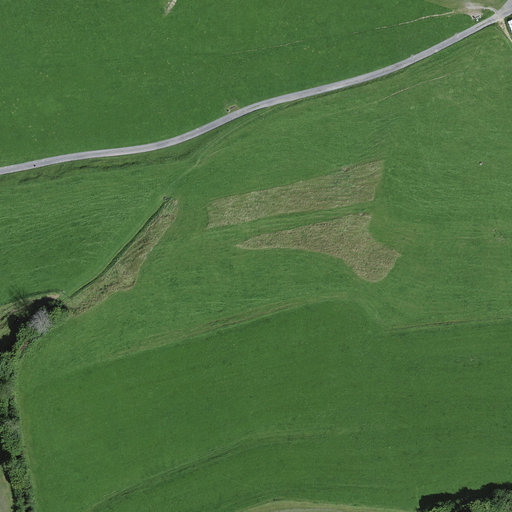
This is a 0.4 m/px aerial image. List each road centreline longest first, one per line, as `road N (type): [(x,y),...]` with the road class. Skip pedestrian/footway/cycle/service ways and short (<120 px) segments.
road 1 (track): [(0,168),(166,144),(423,55),(501,15),(511,0)]
road 2 (track): [(511,313),(376,330)]
